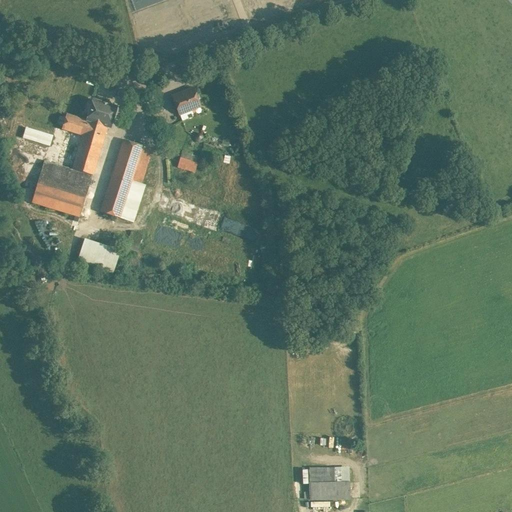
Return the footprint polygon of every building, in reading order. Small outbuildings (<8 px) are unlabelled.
[(192,90),(172,98),(178,115),(199,107),(197,102),(199,99),(197,96),(195,94),(194,95),(192,90)] [(108,105),(100,103),(92,101),(86,121),(109,128),(115,108),(108,105)] [(62,126),(66,115),(59,113),(55,124),(62,126)] [(109,128),(86,121),(66,115),(62,126),(61,130),(82,136),(72,170),(74,171),(92,176),(106,129),(109,130),(109,128)] [(25,130),(21,141),(47,149),(51,138),(25,130)] [(123,141),(100,213),(119,219),(129,189),(131,182),(142,147),(123,141)] [(142,147),(131,182),(140,185),(152,150),(142,147)] [(196,164),(179,159),(176,168),(194,173),(196,164)] [(72,170),(44,162),(38,179),(86,194),(92,176),(74,171),(72,170)] [(86,194),(38,179),(31,203),(79,218),(86,194)] [(140,185),(131,182),(129,189),(138,192),(140,185)] [(129,222),(138,192),(129,189),(119,219),(129,222)] [(130,232),(126,249),(135,252),(140,235),(130,232)] [(119,254),(82,243),(76,264),(112,276),(119,254)] [(348,483),(308,484),(309,500),(349,499),(348,483)] [(309,502),(309,511),(326,511),(326,501),(309,502)]
